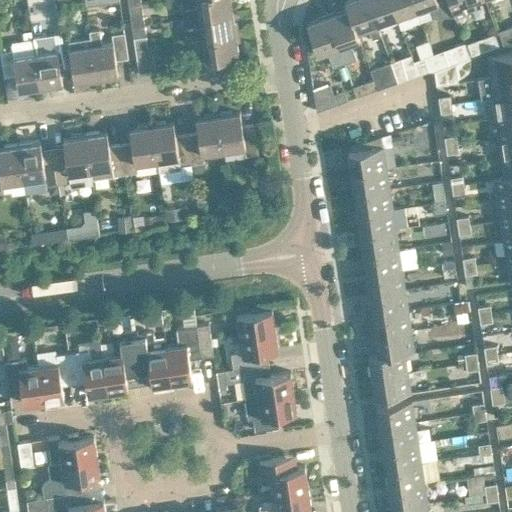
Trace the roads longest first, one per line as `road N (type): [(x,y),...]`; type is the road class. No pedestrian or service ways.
road 1 (residential): [(0,299),(312,254)]
road 2 (residential): [(312,254),(286,71)]
road 3 (residential): [(340,435),(312,254)]
road 4 (residential): [(286,71),(138,96)]
road 5 (residential): [(138,96),(0,115)]
road 6 (residential): [(216,449),(211,409),(202,402),(116,415)]
road 7 (residential): [(340,435),(216,449)]
